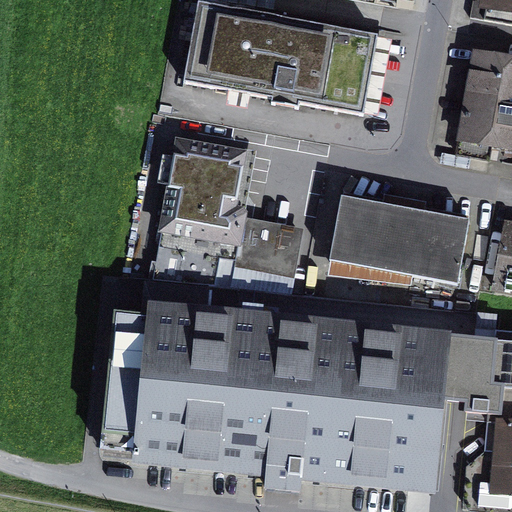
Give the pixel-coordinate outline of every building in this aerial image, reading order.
[(511,0),(491,0),(489,13),(511,17),(511,0)] [(384,43),(203,11),(190,86),(370,117),(384,43)] [(511,63),(482,59),(467,158),(511,164),(511,63)] [(255,152),(181,141),(155,272),(294,281),(306,229),(249,217),(255,152)] [(475,223),(345,200),(333,265),(464,288),(475,223)] [(511,223),(507,223),(494,293),(511,295),(511,223)] [(314,269),(327,269),(328,242),(315,241),(314,269)] [(435,502),(453,334),(155,303),(153,321),(124,318),(111,445),(140,448),(138,471),(435,502)] [(511,335),(500,334),(485,489),(511,491),(511,335)]
